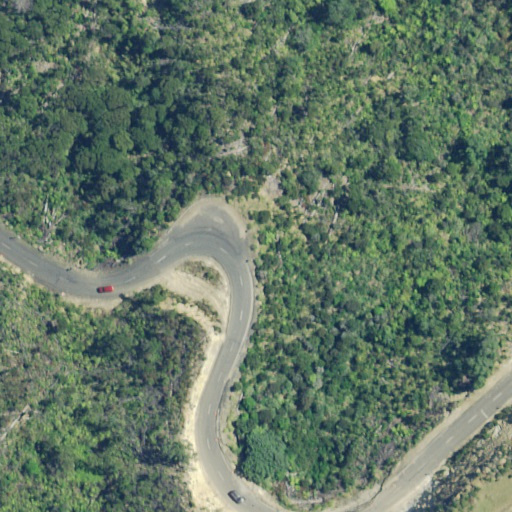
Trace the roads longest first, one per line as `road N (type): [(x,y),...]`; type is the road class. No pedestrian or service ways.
road 1 (tertiary): [(0,241),(53,276),(98,287),(141,274),(187,245),(226,251),(241,279),(241,315),(209,408),(208,443),(220,475),(255,511)]
road 2 (tertiary): [(372,511),(511,386)]
